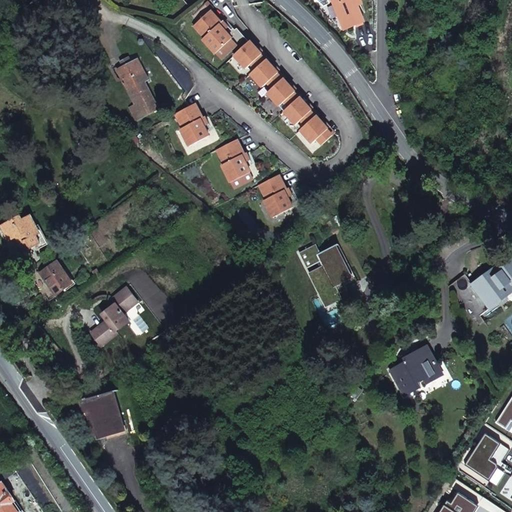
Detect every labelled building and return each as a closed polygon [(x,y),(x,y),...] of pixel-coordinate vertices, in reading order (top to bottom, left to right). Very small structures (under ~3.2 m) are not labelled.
[(47,0),(47,13),(56,14),(56,0),(47,0)] [(357,6),(362,4),(360,0),(332,0),(344,30),(364,22),(357,6)] [(211,10),(194,26),(205,37),(203,39),(216,54),(236,35),(223,20),(221,22),(211,10)] [(256,47),(250,40),(234,54),(246,67),(251,63),(256,68),(266,59),(262,55),(263,54),(256,47)] [(269,57),(258,45),(256,47),(263,54),(262,55),(266,59),(267,59),(269,57)] [(141,83),(148,80),(138,61),(131,64),(128,58),(121,62),(124,68),(118,71),(136,106),(131,108),(137,120),(155,111),(141,83)] [(273,66),(267,59),(266,59),(256,68),(251,73),(263,86),(268,82),(273,87),(283,78),(278,73),(279,73),(273,66)] [(275,64),(273,66),(279,73),(278,73),(283,78),(284,77),(286,76),(275,64)] [(291,84),(284,77),(283,78),(273,87),(268,92),(281,106),(285,101),(290,106),(301,96),(296,91),(296,90),(291,84)] [(301,96),(303,94),(292,82),(291,84),(296,90),(296,91),(301,96)] [(307,103),(301,96),(290,106),(285,111),(297,124),(302,120),(307,125),(317,116),(312,111),(313,110),(307,103)] [(318,115),(320,114),(309,102),(307,103),(313,110),(312,111),(317,116),(318,115)] [(204,119),(196,104),(188,108),(176,114),(183,128),(181,129),(190,147),(210,136),(201,120),(204,119)] [(324,122),(318,115),(317,116),(307,125),(302,130),(314,143),(319,139),(324,144),(334,135),(329,129),(330,129),(324,122)] [(337,133),(326,121),(324,122),(330,129),(329,129),(334,135),(337,133)] [(246,154),(238,140),(218,150),(225,165),(223,166),(232,183),(252,173),(243,156),(246,154)] [(288,190),(280,175),(261,185),(268,199),(266,201),(275,218),(295,208),(286,191),(288,190)] [(34,228),(37,226),(32,215),(23,220),(21,215),(1,226),(9,241),(16,237),(23,250),(31,246),(32,248),(41,243),(34,228)] [(41,243),(46,241),(37,226),(34,228),(41,243)] [(254,247),(258,250),(263,245),(259,241),(254,247)] [(338,244),(336,246),(352,277),(355,276),(338,244)] [(344,281),(352,277),(336,246),(323,252),(319,246),(304,253),(311,269),(322,264),(325,270),(314,275),(327,302),(339,296),(349,292),(344,281)] [(502,271),(494,277),(490,271),(472,284),(472,285),(468,288),(460,278),(449,287),(478,327),(484,321),(480,315),(489,309),(511,292),(511,259),(500,268),(502,271)] [(56,295),(73,283),(58,262),(52,265),(50,262),(45,266),(47,269),(41,273),(56,295)] [(502,271),(500,268),(498,265),(490,271),(494,277),(502,271)] [(97,279),(101,276),(97,269),(93,272),(97,279)] [(472,285),(472,284),(465,274),(460,278),(468,288),(472,285)] [(123,314),(138,302),(127,288),(112,300),(116,305),(103,315),(108,321),(92,333),(101,346),(117,334),(116,331),(129,322),(123,314)] [(0,336),(4,344),(10,339),(4,328),(0,330),(0,336)] [(8,349),(14,346),(10,339),(4,344),(8,349)] [(427,383),(443,375),(427,346),(412,354),(405,358),(407,362),(405,363),(391,370),(402,391),(411,386),(414,390),(421,387),(418,382),(425,378),(427,383)] [(412,354),(411,352),(402,357),(405,363),(407,362),(405,358),(412,354)] [(404,395),(414,390),(411,386),(402,391),(404,395)] [(126,431),(114,391),(79,401),(83,414),(90,412),(98,438),(126,431)] [(511,398),(496,423),(506,430),(511,422),(511,398)] [(502,462),(510,450),(485,433),(464,466),(489,482),(498,468),(504,472),(508,466),(502,462)] [(504,472),(498,468),(489,482),(496,487),(505,473),(504,472)] [(225,493),(233,488),(227,477),(218,482),(225,493)] [(16,501),(4,482),(0,484),(0,511),(18,511),(12,503),(16,501)] [(476,511),(480,507),(458,493),(451,504),(447,502),(439,511),(476,511)]
